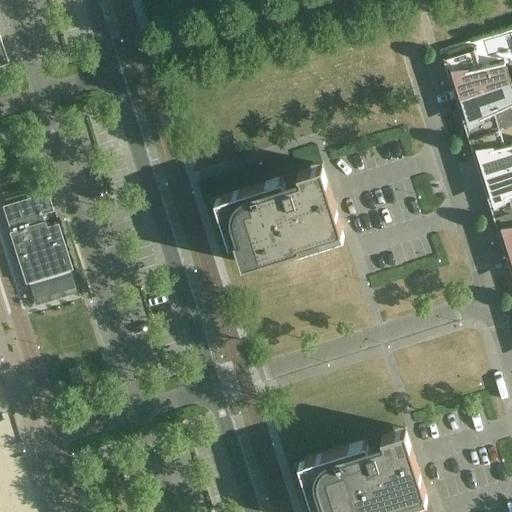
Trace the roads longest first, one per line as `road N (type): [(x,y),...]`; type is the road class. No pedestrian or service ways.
road 1 (residential): [(211,390),(110,77)]
road 2 (residential): [(39,99),(139,410)]
road 3 (residential): [(478,304),(408,60)]
road 4 (residential): [(478,304),(246,379)]
road 5 (residential): [(251,511),(211,390)]
